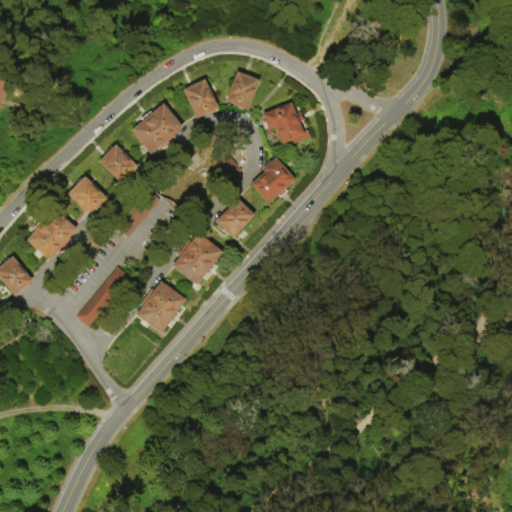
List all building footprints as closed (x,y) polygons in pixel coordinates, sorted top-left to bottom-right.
[(259,81),(248,111),(244,110),(243,112),(236,109),(237,107),(226,103),(236,73),(249,78),(250,76),(256,78),(256,80),(259,81)] [(204,80),(218,109),(197,119),(182,91),(204,80)] [(291,104),(296,115),(301,113),(304,122),(299,124),(303,133),(307,131),(310,139),(293,145),(292,143),(284,146),(283,144),(281,145),(275,128),(268,131),(268,129),(265,130),(262,123),(265,122),(262,115),(291,104)] [(164,105),(183,128),(149,155),(131,131),(142,122),(141,120),(150,113),(152,114),(164,105)] [(115,146),(138,168),(121,186),(98,163),(108,153),(106,151),(111,146),(113,148),(115,146)] [(223,151),(241,171),(229,182),(211,162),(223,151)] [(268,205),(250,185),(264,173),(261,170),(264,168),(263,167),(270,161),(271,162),(275,158),(295,180),(268,205)] [(85,177),(107,200),(90,217),(67,194),(78,184),(76,182),(80,178),(82,180),(85,177)] [(159,201),(128,239),(115,228),(147,190),(159,201)] [(237,200),(254,216),(233,240),(215,224),(237,200)] [(53,209),(76,229),(48,262),(25,242),(53,209)] [(199,234),(222,253),(195,286),(172,267),(199,234)] [(13,257),(33,281),(14,297),(0,279),(0,267),(4,264),(3,263),(9,258),(10,259),(13,257)] [(118,268),(130,278),(88,329),(76,319),(118,268)] [(160,282),(185,300),(160,335),(135,317),(160,282)]
